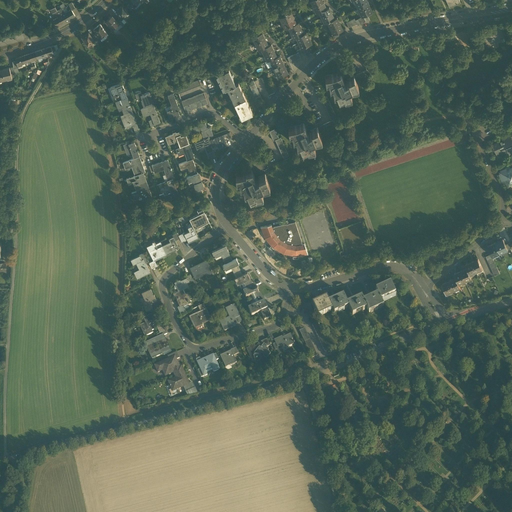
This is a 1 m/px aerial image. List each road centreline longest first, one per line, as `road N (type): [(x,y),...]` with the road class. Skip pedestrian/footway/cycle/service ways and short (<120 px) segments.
road 1 (residential): [(443,325),(304,380),(0,460)]
road 2 (residential): [(511,9),(337,46),(246,139)]
road 3 (residential): [(226,225),(159,281),(193,351),(280,325),(290,287)]
road 4 (residential): [(290,287),(390,266),(423,290)]
road 5 (track): [(304,380),(339,511)]
road 6 (primary): [(0,54),(66,31),(108,0)]
